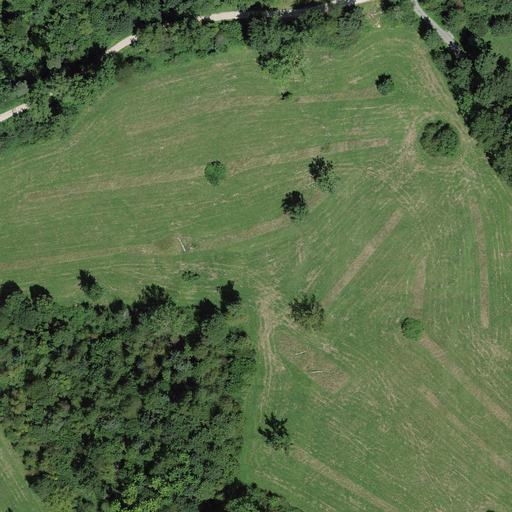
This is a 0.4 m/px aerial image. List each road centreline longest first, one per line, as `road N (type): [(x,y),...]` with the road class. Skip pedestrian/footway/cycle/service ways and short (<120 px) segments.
road 1 (track): [(355,0),(298,13),(231,14),(131,38),(0,120)]
road 2 (track): [(412,0),(461,51),(511,129)]
